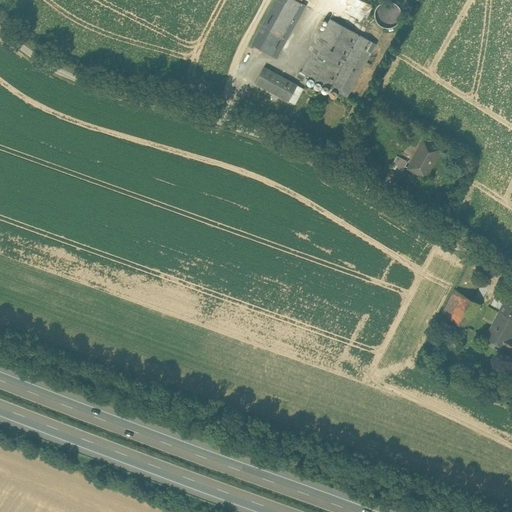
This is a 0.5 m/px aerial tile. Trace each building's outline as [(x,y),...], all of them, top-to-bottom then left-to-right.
[(275,0),(266,18),(287,30),(302,3),(301,2),(302,0),(275,0)] [(401,20),(401,14),(400,9),(397,5),(393,2),(388,1),(383,2),(378,5),(376,10),(375,15),(376,20),(379,24),(383,27),(388,28),(393,27),(398,24),(401,20)] [(287,30),(266,18),(251,45),(273,56),(287,30)] [(331,19),(302,72),(329,87),(358,34),(331,19)] [(358,34),(329,87),(346,96),(376,43),(358,34)] [(298,85),(264,66),(255,83),(289,101),(297,85),(298,85)] [(297,85),(289,101),(294,104),(303,88),(297,85)] [(424,140),(408,168),(425,177),(441,149),(424,140)] [(397,156),(391,167),(396,170),(402,159),(397,156)] [(402,159),(396,170),(402,173),(408,162),(402,159)] [(481,304),(455,290),(442,313),(467,328),(481,304)] [(511,299),(507,297),(499,311),(511,317),(511,299)] [(511,317),(499,311),(485,338),(506,349),(511,337),(511,317)]
